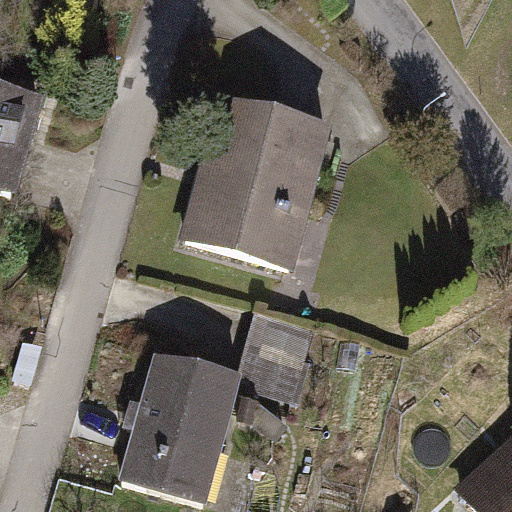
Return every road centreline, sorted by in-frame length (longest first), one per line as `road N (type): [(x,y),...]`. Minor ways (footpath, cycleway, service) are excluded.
road 1 (residential): [(174,0),(140,70),(12,511)]
road 2 (residential): [(369,0),(511,199)]
